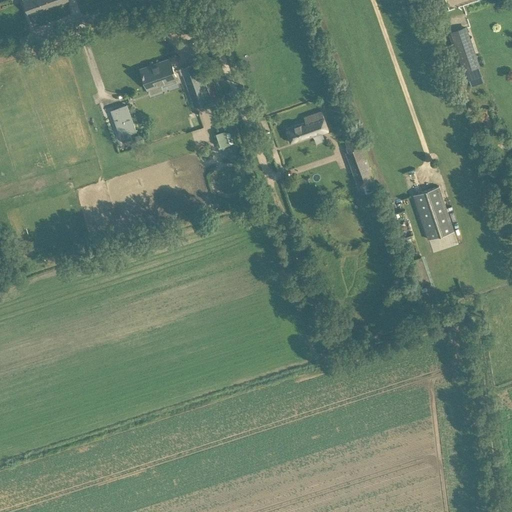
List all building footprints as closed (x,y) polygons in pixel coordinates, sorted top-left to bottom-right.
[(25,0),(24,0),(26,5),(29,14),(68,0),(25,0)] [(449,35),(452,44),(454,43),(464,72),(468,71),(469,76),(478,73),(475,68),(480,66),(467,26),(450,32),(451,34),(449,35)] [(151,65),(141,69),(148,89),(149,89),(150,93),(163,89),(161,84),(162,84),(161,82),(176,77),(170,58),(159,62),(160,64),(152,67),(151,65)] [(182,69),(179,70),(181,75),(184,74),(195,106),(208,101),(195,63),(182,68),(182,69)] [(127,105),(112,110),(114,115),(113,116),(119,131),(127,128),(128,133),(136,131),(127,105)] [(292,142),(328,129),(322,111),(304,117),(305,121),(287,128),(292,142)] [(350,123),(341,126),(345,136),(354,132),(350,123)] [(230,146),(225,132),(217,134),(221,149),(230,146)] [(142,134),(135,136),(138,145),(145,143),(142,134)] [(359,137),(345,141),(349,151),(353,163),(351,164),(359,186),(375,180),(373,175),(370,167),(359,137)] [(236,146),(225,150),(229,161),(239,157),(236,146)] [(414,194),(429,239),(454,230),(439,186),(414,194)]
